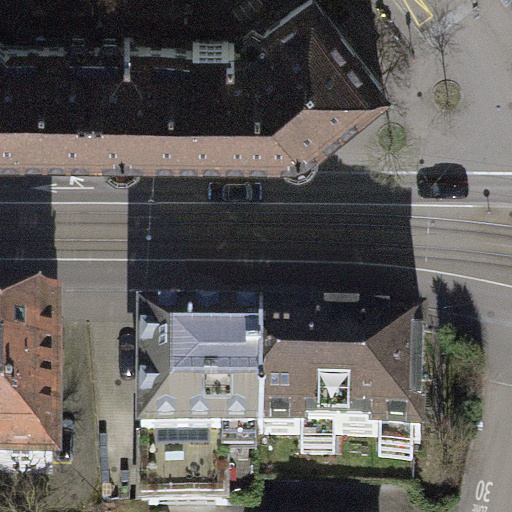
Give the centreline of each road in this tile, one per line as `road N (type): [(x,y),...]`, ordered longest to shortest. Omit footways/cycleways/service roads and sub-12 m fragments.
road 1 (secondary): [(0,269),(308,276),(511,305)]
road 2 (secondary): [(497,190),(0,192)]
road 3 (residential): [(433,0),(483,71),(496,128),(497,190)]
road 4 (residential): [(511,379),(483,511)]
